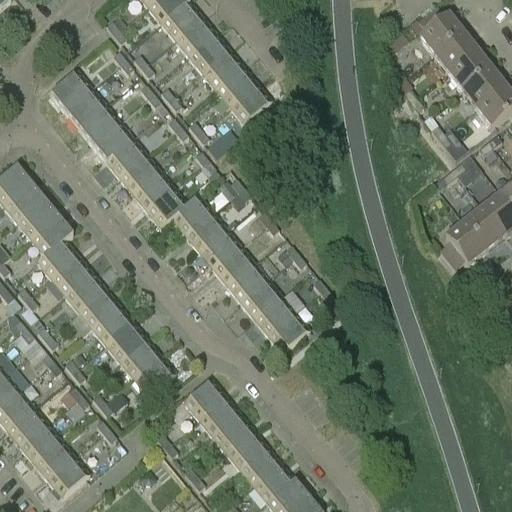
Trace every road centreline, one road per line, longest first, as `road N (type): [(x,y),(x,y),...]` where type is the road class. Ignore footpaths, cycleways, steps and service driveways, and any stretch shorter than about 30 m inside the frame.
road 1 (unclassified): [(465,511),(354,146),(341,0)]
road 2 (residential): [(355,511),(353,491),(244,368),(216,351),(27,131)]
road 3 (residential): [(27,131),(25,81),(46,41),(99,0)]
